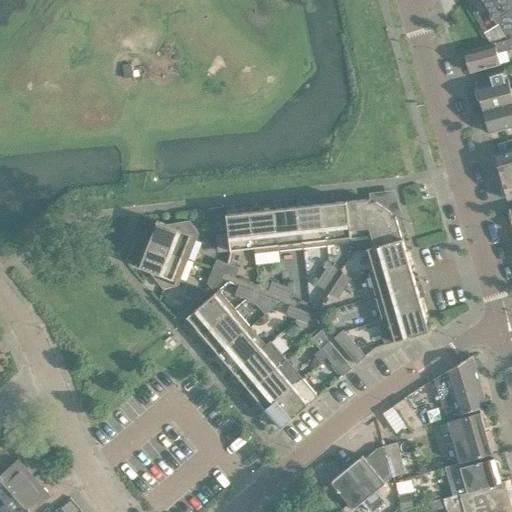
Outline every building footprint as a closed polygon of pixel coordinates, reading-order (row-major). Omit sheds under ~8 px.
[(511,9),(506,0),(481,0),(496,24),(502,34),(506,39),(511,37),(511,9)] [(502,34),(496,24),(483,32),(489,42),(502,34)] [(469,71),(499,63),(496,52),(510,48),(511,47),(511,37),(506,39),(463,51),(469,71)] [(477,98),(480,100),(482,109),(511,101),(511,89),(510,90),(507,78),(504,68),(484,73),(487,83),(476,86),(477,88),(475,92),(477,98)] [(511,101),(482,109),(485,119),(483,122),(485,128),(488,130),(489,133),(511,126),(511,101)] [(511,147),(510,140),(496,144),(498,151),(511,147)] [(498,167),(500,176),(511,172),(511,147),(494,152),(495,155),(493,158),(495,165),(498,167)] [(511,172),(500,176),(503,184),(501,188),(503,194),(506,197),(507,199),(511,197),(511,172)] [(370,202),(369,198),(346,200),(351,241),(351,242),(352,242),(351,229),(369,227),(390,195),(385,191),(381,192),(374,201),(370,202)] [(395,198),(390,195),(369,227),(373,245),(366,248),(402,238),(402,237),(401,237),(395,215),(391,216),(390,212),(396,202),(395,198)] [(299,202),(298,202),(303,247),(327,244),(322,199),(321,199),(322,203),(300,206),(299,202)] [(327,244),(351,241),(346,200),(345,200),(345,201),(324,203),(323,199),(322,199),(327,244)] [(276,208),(275,204),(274,204),(279,249),(303,247),(298,202),(297,202),(298,206),(276,208)] [(252,207),(250,207),(255,252),(279,249),(274,204),(273,204),(274,208),(252,211),(252,207)] [(255,252),(250,207),(250,211),(228,213),(228,209),(226,210),(226,213),(225,213),(229,250),(231,250),(231,249),(254,246),(255,252)] [(156,221),(148,243),(188,259),(188,258),(187,258),(194,240),(196,235),(197,232),(189,220),(179,222),(177,228),(156,220),(156,221)] [(215,232),(218,251),(229,250),(227,230),(215,232)] [(412,260),(412,258),(408,259),(402,239),(402,238),(366,248),(366,249),(367,249),(374,271),(368,272),(368,273),(412,260)] [(188,259),(148,243),(139,265),(138,265),(138,266),(158,274),(156,280),(162,287),(176,284),(177,281),(178,282),(180,276),(186,259),(188,259)] [(227,263),(216,259),(212,268),(223,272),(227,263)] [(368,273),(375,296),(415,284),(409,263),(413,262),(412,260),(368,273)] [(238,267),(227,263),(223,272),(234,276),(238,267)] [(328,263),(321,273),(330,279),(336,269),(328,263)] [(209,277),(220,281),(223,272),(212,268),(209,277)] [(342,272),(335,282),(343,288),(350,278),(342,272)] [(321,273),(315,283),(323,288),(330,279),(321,273)] [(267,290),(278,294),(282,285),(271,281),(267,290)] [(335,282),(329,292),(337,298),(343,288),(335,282)] [(375,296),(382,319),(426,306),(425,304),(421,305),(415,284),(375,296)] [(249,289),(238,285),(234,294),(245,298),(249,289)] [(289,299),(290,298),(293,289),(282,285),(278,294),(289,299)] [(198,336),(199,337),(234,308),(219,290),(219,289),(219,288),(186,316),(186,317),(187,317),(201,333),(198,336)] [(260,293),(249,289),(245,298),(256,303),(260,293)] [(300,309),(289,305),(285,314),(296,318),(300,309)] [(426,308),(426,306),(382,319),(382,320),(387,318),(394,340),(393,340),(393,341),(429,331),(429,329),(428,330),(422,309),(426,308)] [(249,326),(234,308),(199,337),(200,339),(204,336),(218,353),(249,326)] [(311,313),(300,309),(296,318),(307,323),(311,313)] [(296,318),(294,320),(300,328),(307,323),(296,318)] [(229,373),(230,374),(265,345),(249,326),(218,353),(232,370),(229,373)] [(349,336),(342,329),(333,337),(340,344),(349,336)] [(365,355),(349,336),(340,344),(356,363),(365,355)] [(249,390),(276,366),(285,359),(270,340),(265,345),(230,374),(232,376),(235,373),(249,390)] [(335,348),(329,341),(319,349),(326,356),(335,348)] [(351,367),(335,348),(326,356),(342,375),(351,367)] [(456,414),(487,405),(471,355),(434,378),(442,403),(452,400),(456,414)] [(285,359),(276,366),(249,390),(263,406),(260,409),(261,411),(301,377),(285,359)] [(280,427),(317,396),(301,377),(261,411),(263,412),(266,410),(280,426),(279,426),(280,427)] [(423,424),(422,424),(404,397),(393,404),(412,431),(423,424)] [(459,462),(491,453),(480,411),(447,420),(459,462)] [(396,442),(382,445),(391,476),(405,472),(396,442)] [(390,476),(391,476),(382,445),(375,448),(364,458),(383,482),(390,476)] [(361,455),(331,481),(353,507),(362,499),(372,510),(383,501),(374,490),(383,482),(364,458),(361,455)] [(460,484),(463,492),(500,481),(497,471),(499,467),(498,462),(493,460),(493,457),(459,467),(464,483),(460,484)] [(0,505),(33,477),(18,459),(0,474),(0,505)] [(28,511),(48,494),(33,477),(0,505),(0,511),(28,511)] [(401,511),(414,508),(407,478),(394,481),(401,511)] [(445,511),(511,511),(503,480),(500,481),(463,492),(429,502),(431,510),(444,506),(445,511)] [(62,507),(66,511),(73,511),(78,509),(70,499),(62,507)]
